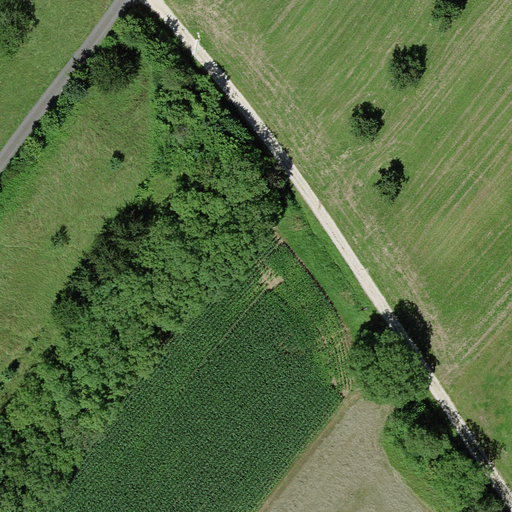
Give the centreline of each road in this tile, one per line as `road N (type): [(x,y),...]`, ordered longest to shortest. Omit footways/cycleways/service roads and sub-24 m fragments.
road 1 (track): [(511,501),(269,138),(156,0)]
road 2 (track): [(120,0),(0,158)]
